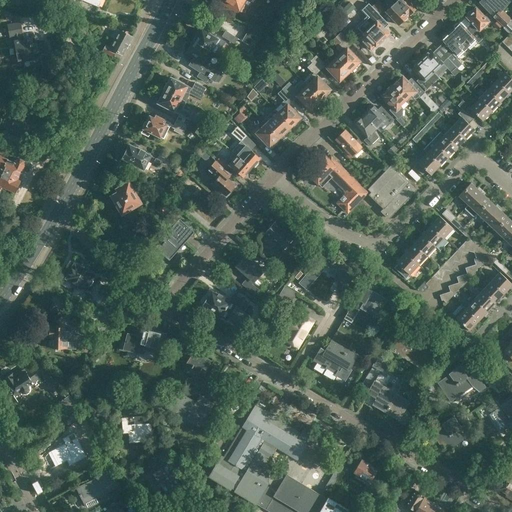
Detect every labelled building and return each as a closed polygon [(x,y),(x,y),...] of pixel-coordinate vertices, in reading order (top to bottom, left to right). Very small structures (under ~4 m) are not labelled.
[(247,0),(218,0),(219,1),(217,5),(224,10),(227,5),(237,12),(238,10),(239,11),(244,4),(248,6),(250,2),(247,0)] [(421,0),(397,0),(395,2),(408,15),(410,15),(413,13),(413,11),(422,1),(421,0)] [(497,21),(502,26),(505,29),(511,22),(511,21),(502,10),(511,0),(480,0),(479,2),(494,18),(497,21)] [(378,1),(372,7),(379,14),(385,9),(378,1)] [(395,2),(386,11),(398,24),(402,21),(404,21),(407,18),(407,16),(408,15),(395,2)] [(365,13),(374,22),(380,15),(379,14),(372,7),(365,13)] [(466,16),(479,30),(488,21),(475,7),(471,11),(469,11),(467,13),(467,16),(466,16)] [(14,20),(7,21),(8,24),(10,36),(13,36),(18,59),(27,57),(40,55),(40,52),(49,50),(47,39),(38,41),(38,40),(34,40),(33,34),(25,36),(25,37),(22,38),(22,36),(20,37),(19,35),(22,34),(22,32),(20,23),(15,24),(14,20)] [(363,34),(368,39),(363,44),(370,50),(374,46),(375,46),(388,34),(387,32),(377,21),(365,32),(363,34)] [(502,26),(497,21),(493,25),(498,30),(502,26)] [(454,28),(450,32),(466,49),(475,40),(478,43),(483,37),(470,24),(465,29),(459,23),(458,24),(456,24),(454,26),(454,28)] [(242,41),(252,48),(261,33),(251,27),(242,41)] [(115,28),(110,37),(115,40),(111,48),(106,46),(103,51),(112,56),(115,51),(123,55),(132,37),(130,36),(132,33),(126,30),(125,33),(124,32),(120,30),(115,28)] [(200,32),(198,35),(197,35),(193,40),(210,52),(215,45),(213,44),(218,38),(206,30),(205,32),(201,30),(200,32)] [(237,39),(227,32),(226,32),(225,32),(222,36),(235,44),(237,39)] [(342,52),(337,57),(349,71),(350,70),(352,70),(354,68),(355,66),(359,61),(347,48),(351,44),(340,32),(335,37),(341,42),(336,47),(342,52)] [(442,43),(438,47),(460,71),(464,67),(461,65),(462,64),(456,58),(466,49),(450,32),(449,32),(446,35),(444,35),(442,37),(442,39),(441,40),(442,41),(441,43),(442,43)] [(511,40),(511,35),(510,33),(502,42),(506,46),(511,40)] [(210,52),(193,40),(187,49),(187,52),(187,53),(194,58),(189,65),(200,72),(197,76),(206,82),(206,81),(210,84),(213,81),(214,80),(217,83),(222,76),(218,74),(218,73),(205,64),(212,53),(210,52)] [(422,58),(421,59),(433,72),(435,73),(438,77),(447,68),(451,72),(455,75),(460,71),(438,47),(433,52),(430,49),(426,52),(427,53),(426,54),(424,54),(422,56),(422,58)] [(310,61),(312,62),(319,70),(324,65),(339,80),(343,76),(346,76),(349,74),(349,71),(337,57),(331,63),(327,59),(323,63),(316,55),(310,61)] [(428,77),(433,72),(421,59),(420,60),(418,60),(416,62),(415,64),(414,65),(415,66),(413,69),(427,85),(431,81),(428,77)] [(491,59),(482,68),(485,71),(494,62),(491,59)] [(312,74),(303,82),(320,99),(320,98),(323,99),(325,96),(325,94),(330,89),(315,74),(319,70),(312,62),(306,67),(308,70),(312,74)] [(482,68),(473,77),(476,80),(485,71),(482,68)] [(511,78),(504,72),(495,81),(508,93),(511,89),(511,78)] [(393,86),(392,87),(405,101),(411,95),(414,99),(417,99),(419,99),(421,96),(433,108),(433,112),(436,112),(441,108),(413,78),(411,81),(405,75),(402,78),(398,82),(396,82),(393,84),(393,86)] [(466,85),(469,88),(476,80),(473,77),(466,85)] [(171,78),(164,91),(185,102),(190,93),(200,99),(203,94),(205,88),(195,83),(192,89),(171,78)] [(255,86),(259,90),(267,83),(263,79),(255,86)] [(495,81),(487,90),(500,102),(508,93),(495,81)] [(282,89),(290,98),(294,94),(309,109),(314,105),(316,105),(319,102),(319,100),(320,99),(303,82),(298,87),(295,84),(291,88),(287,84),(282,88),(282,89)] [(405,101),(392,87),(390,87),(387,90),(387,92),(383,96),(387,101),(386,101),(392,107),(392,106),(394,108),(391,110),(398,117),(397,118),(406,128),(410,124),(409,123),(410,122),(404,116),(405,115),(405,108),(403,107),(401,107),(400,106),(405,101)] [(278,111),(276,113),(290,127),(291,127),(291,126),(292,125),(293,125),(296,123),(296,122),(300,117),(297,114),(297,113),(292,107),(291,108),(286,103),(286,102),(290,98),(282,89),(277,93),(283,99),(274,107),(278,111)] [(487,90),(478,99),(491,112),(500,102),(487,90)] [(183,107),(185,102),(164,91),(158,103),(174,111),(174,110),(179,112),(175,119),(186,125),(190,118),(180,113),(181,112),(186,115),(188,109),(183,107)] [(456,105),(457,106),(462,109),(472,120),(477,115),(482,121),(491,112),(478,99),(474,96),(468,103),(463,101),(461,100),(456,105)] [(367,113),(364,115),(377,128),(380,125),(383,128),(388,123),(386,120),(386,119),(373,106),(372,106),(370,106),(366,109),(366,112),(367,113)] [(461,117),(452,126),(465,139),(474,129),(468,124),(472,120),(462,109),(457,114),(461,117)] [(0,125),(9,129),(27,138),(33,125),(7,111),(0,125)] [(233,119),(238,124),(239,123),(240,123),(240,122),(244,118),(240,113),(233,119)] [(276,113),(266,123),(280,137),(286,132),(288,131),(290,129),(290,127),(276,113)] [(439,113),(430,122),(433,125),(442,116),(439,113)] [(182,134),(186,125),(175,119),(173,123),(170,122),(171,121),(167,119),(167,120),(166,120),(164,123),(165,120),(156,115),(154,118),(150,116),(147,121),(145,122),(143,125),(144,127),(141,133),(148,136),(150,132),(160,137),(161,136),(163,137),(169,125),(174,127),(173,129),(182,134)] [(377,128),(364,115),(361,118),(360,117),(358,117),(354,120),(355,123),(354,124),(367,137),(364,140),(370,146),(378,138),(373,132),(377,128)] [(430,122),(421,131),(424,134),(433,125),(430,122)] [(280,137),(266,123),(261,127),(258,124),(250,130),(258,138),(260,137),(259,138),(265,144),(266,143),(270,147),(274,143),(275,143),(278,140),(278,139),(279,138),(280,137)] [(452,126),(444,135),(457,148),(465,139),(452,126)] [(241,150),(237,155),(252,168),(257,163),(256,162),(259,158),(243,143),(247,138),(237,127),(231,133),(240,141),(236,145),(241,150)] [(405,139),(410,134),(404,128),(399,133),(405,139)] [(361,149),(360,148),(361,147),(357,143),(344,130),(335,139),(346,150),(344,152),(350,158),(353,155),(354,156),(361,149)] [(413,140),(416,143),(424,134),(421,131),(413,140)] [(434,145),(448,157),(457,148),(444,135),(443,136),(439,131),(430,140),(434,145)] [(149,156),(144,153),(145,151),(136,147),(135,149),(129,145),(122,158),(125,159),(125,161),(130,164),(131,162),(143,168),(149,156)] [(434,145),(426,154),(439,166),(448,157),(434,145)] [(252,168),(237,155),(233,151),(225,160),(220,156),(216,161),(226,170),(230,165),(243,176),(246,172),(247,173),(252,168)] [(439,166),(426,154),(421,159),(416,155),(409,162),(421,174),(425,169),(431,175),(439,166)] [(0,189),(0,190),(2,185),(15,190),(21,177),(18,176),(24,163),(22,159),(19,158),(16,159),(16,160),(14,159),(13,161),(7,158),(7,159),(0,155),(0,189)] [(337,203),(347,212),(366,193),(361,187),(331,157),(329,159),(325,156),(315,166),(312,164),(309,167),(311,170),(307,173),(321,187),(331,177),(347,193),(344,196),(343,196),(340,199),(339,199),(340,200),(337,203)] [(226,170),(216,161),(214,163),(213,162),(206,170),(216,179),(214,181),(212,183),(226,195),(227,194),(228,195),(232,191),(231,190),(235,185),(227,178),(230,174),(226,170)] [(380,211),(387,218),(388,219),(416,190),(408,183),(409,182),(391,165),(367,189),(371,192),(369,194),(383,208),(380,211)] [(183,185),(190,192),(192,194),(199,187),(190,178),(183,185)] [(134,213),(131,209),(141,203),(129,182),(116,189),(118,192),(112,196),(122,214),(123,213),(126,218),(134,213)] [(167,192),(155,183),(151,188),(163,198),(167,192)] [(459,196),(468,205),(480,192),(471,183),(459,196)] [(489,200),(480,192),(465,208),(474,217),(477,214),(489,200)] [(155,211),(163,217),(172,206),(164,200),(155,211)] [(498,209),(489,200),(477,214),(486,222),(498,209)] [(441,214),(451,223),(454,220),(455,218),(446,209),(441,214)] [(507,217),(498,209),(486,222),(495,230),(507,217)] [(439,216),(430,225),(443,238),(452,228),(439,216)] [(511,221),(507,217),(495,230),(499,234),(504,239),(511,230),(511,221)] [(264,233),(283,250),(300,230),(290,223),(287,226),(277,218),(264,233)] [(194,232),(179,219),(154,248),(168,261),(194,232)] [(451,223),(460,232),(463,228),(454,220),(451,223)] [(430,225),(422,234),(435,247),(443,238),(430,225)] [(469,240),(472,237),(463,228),(460,232),(465,237),(467,239),(469,240)] [(422,234),(413,243),(426,256),(435,247),(422,234)] [(468,251),(473,253),(481,245),(472,237),(469,240),(470,241),(468,251)] [(470,241),(469,240),(467,239),(459,247),(462,250),(462,252),(467,253),(468,251),(470,241)] [(413,243),(405,252),(418,265),(426,256),(413,243)] [(485,254),(487,257),(490,254),(481,245),(473,253),(475,258),(485,254)] [(462,252),(462,250),(459,247),(451,256),(454,258),(453,261),(459,263),(462,252)] [(418,265),(405,252),(396,262),(409,274),(418,265)] [(247,253),(246,254),(236,265),(249,277),(242,284),(254,294),(258,289),(252,283),(259,276),(265,269),(247,253)] [(335,278),(347,285),(355,270),(346,265),(346,264),(343,262),(343,263),(326,254),(326,255),(323,254),(298,282),(306,289),(326,267),(338,273),(335,278)] [(475,258),(473,259),(475,264),(476,264),(479,266),(488,257),(487,257),(485,254),(475,258)] [(496,265),(499,262),(490,254),(487,257),(488,257),(496,265)] [(454,258),(451,256),(442,265),(445,268),(444,270),(450,272),(453,261),(454,258)] [(94,275),(75,264),(74,264),(70,262),(63,275),(67,277),(67,278),(86,289),(94,275)] [(499,262),(496,265),(505,274),(508,271),(499,262)] [(476,264),(475,264),(464,268),(466,273),(468,272),(471,275),(479,266),(476,264)] [(444,270),(445,268),(442,265),(434,274),(437,277),(436,279),(442,280),(444,270)] [(468,272),(466,273),(456,277),(458,282),(460,282),(463,284),(471,275),(468,272)] [(498,272),(490,281),(503,294),(511,284),(498,272)] [(434,274),(425,284),(428,287),(428,288),(433,290),(436,279),(437,277),(434,274)] [(366,281),(344,317),(351,322),(363,302),(379,311),(386,299),(371,289),(373,285),(366,281)] [(490,281),(481,290),(495,303),(503,294),(490,281)] [(460,282),(458,282),(448,286),(449,291),(451,290),(454,293),(463,284),(460,282)] [(285,284),(278,297),(290,304),(298,292),(285,284)] [(449,291),(439,295),(441,301),(443,300),(445,303),(454,293),(451,290),(449,291)] [(481,290),(473,299),(486,312),(495,303),(481,290)] [(244,301),(233,294),(228,302),(224,300),(225,297),(218,293),(217,295),(212,292),(209,297),(205,298),(203,302),(204,305),(203,307),(209,311),(210,309),(226,319),(236,304),(240,307),(239,309),(244,312),(249,304),(244,301)] [(473,299),(464,308),(478,321),(486,312),(473,299)] [(478,321),(464,308),(460,304),(447,319),(464,332),(468,329),(469,330),(478,321)] [(284,338),(294,344),(300,348),(304,339),(307,341),(314,330),(311,329),(315,322),(296,311),(293,316),(292,316),(286,326),(290,328),(284,338)] [(56,321),(56,326),(52,326),(52,327),(49,327),(49,336),(52,336),(52,346),(67,346),(67,339),(68,339),(68,337),(73,332),(71,331),(75,327),(77,329),(82,324),(75,317),(70,322),(65,316),(63,318),(61,316),(56,321)] [(366,331),(351,322),(344,317),(337,328),(336,328),(330,339),(324,350),(320,347),(313,360),(337,375),(342,366),(348,370),(357,355),(353,353),(360,342),(359,342),(366,331)] [(266,326),(273,331),(277,324),(269,320),(266,326)] [(110,334),(108,322),(97,324),(99,335),(110,334)] [(389,349),(422,369),(434,348),(401,329),(389,349)] [(123,333),(122,341),(126,342),(124,348),(128,349),(126,357),(135,359),(137,351),(143,353),(144,348),(150,349),(151,345),(155,347),(156,344),(163,346),(166,333),(152,330),(152,332),(145,330),(145,332),(139,331),(138,337),(123,333)] [(511,341),(503,350),(511,358),(511,341)] [(202,368),(205,370),(211,360),(201,354),(203,350),(197,346),(186,364),(187,365),(184,370),(192,375),(196,378),(202,368)] [(373,366),(382,371),(385,365),(376,360),(373,366)] [(479,391),(485,387),(475,372),(468,377),(460,366),(448,374),(449,375),(437,383),(450,401),(472,386),(479,391)] [(406,379),(385,367),(380,374),(401,387),(406,379)] [(24,394),(25,393),(26,393),(27,393),(27,392),(28,392),(28,391),(29,390),(29,389),(29,388),(29,387),(28,385),(39,378),(36,373),(29,378),(23,369),(14,375),(10,374),(6,377),(5,380),(14,395),(20,391),(20,392),(21,393),(22,393),(24,394)] [(499,383),(502,386),(508,382),(504,378),(499,383)] [(373,404),(385,412),(397,393),(383,385),(376,381),(369,391),(362,403),(370,408),(373,404)] [(228,413),(233,404),(210,390),(205,398),(200,395),(195,402),(180,392),(170,409),(199,427),(213,404),(228,413)] [(397,393),(385,412),(398,419),(396,423),(404,428),(412,416),(405,409),(410,401),(397,393)] [(75,405),(68,395),(57,402),(59,406),(54,409),(58,416),(75,405)] [(511,430),(511,397),(500,405),(501,406),(492,412),(507,434),(511,430)] [(277,488),(268,482),(269,479),(268,469),(270,466),(270,456),(276,446),(287,427),(289,424),(284,421),(282,424),(278,423),(278,422),(271,417),(265,414),(266,413),(255,406),(243,426),(242,425),(240,428),(242,429),(236,439),(234,439),(231,444),(232,444),(227,454),(225,454),(224,457),(221,455),(209,475),(230,488),(231,487),(237,491),(255,503),(270,511),(315,511),(317,509),(325,496),(316,491),(322,480),(301,467),(295,478),(286,473),(277,488)] [(151,422),(144,423),(143,416),(121,417),(122,432),(128,432),(129,442),(152,440),(151,422)] [(460,428),(461,428),(453,416),(441,424),(442,425),(431,432),(444,452),(466,437),(460,428)] [(89,446),(78,425),(70,429),(66,431),(67,433),(67,436),(57,441),(61,447),(57,449),(56,450),(57,452),(58,454),(58,455),(57,455),(59,460),(61,463),(62,462),(62,463),(63,463),(67,460),(69,464),(70,466),(72,465),(86,457),(82,449),(86,447),(89,446)] [(290,430),(287,427),(276,446),(297,459),(305,445),(304,444),(311,433),(304,429),(300,435),(291,429),(290,430)] [(153,473),(157,480),(166,492),(184,479),(167,455),(163,458),(167,463),(153,473)] [(369,486),(365,493),(371,497),(377,485),(381,479),(375,475),(372,480),(371,479),(377,469),(361,460),(360,462),(359,462),(355,467),(357,468),(354,472),(356,473),(353,477),(367,485),(369,486)] [(505,496),(511,500),(511,466),(501,478),(504,482),(500,489),(506,494),(505,496)] [(96,477),(76,487),(79,494),(78,494),(80,498),(81,498),(84,503),(85,502),(87,507),(97,501),(95,498),(108,492),(118,484),(106,469),(96,476),(96,477)] [(428,511),(434,503),(424,497),(423,499),(418,496),(420,493),(416,490),(414,489),(415,490),(406,505),(405,505),(406,506),(407,506),(411,508),(412,506),(417,509),(416,511),(414,511),(428,511)] [(344,511),(347,509),(329,497),(319,511),(344,511)] [(434,503),(428,511),(445,511),(443,511),(444,509),(434,503)]
